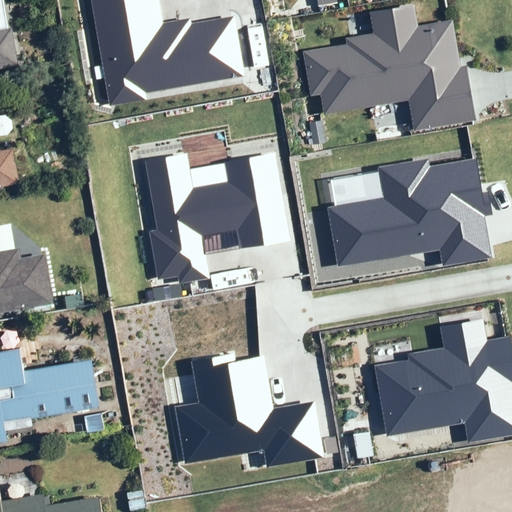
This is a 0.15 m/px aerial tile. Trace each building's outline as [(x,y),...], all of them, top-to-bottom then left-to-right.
[(0,62),(14,60),(7,24),(0,25),(0,62)] [(0,182),(16,180),(9,145),(0,146),(0,182)] [(0,308),(31,303),(31,308),(43,306),(42,301),(49,300),(41,251),(17,255),(15,245),(0,247),(0,308)] [(0,436),(4,436),(2,427),(29,422),(27,415),(95,402),(87,355),(20,367),(15,344),(0,346),(0,436)] [(100,416),(109,414),(107,407),(81,414),(84,428),(102,424),(100,416)] [(47,418),(36,421),(39,434),(50,431),(47,418)] [(150,487),(124,487),(124,509),(150,509),(150,487)] [(96,511),(93,493),(47,501),(46,493),(41,493),(40,490),(0,496),(0,511),(96,511)]
